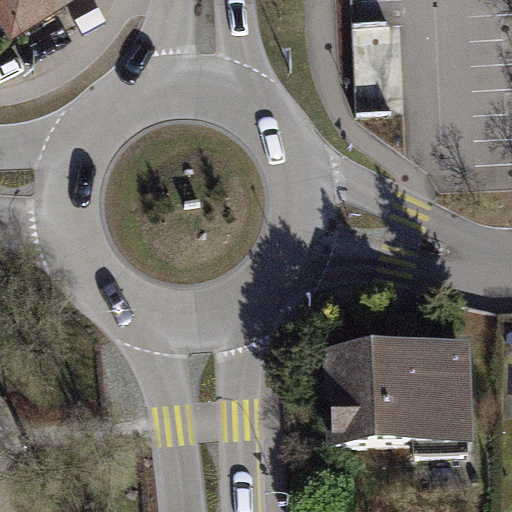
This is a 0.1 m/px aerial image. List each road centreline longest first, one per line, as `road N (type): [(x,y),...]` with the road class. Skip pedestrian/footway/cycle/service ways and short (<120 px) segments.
road 1 (residential): [(477,261),(413,212),(300,156)]
road 2 (secondary): [(200,325),(214,511)]
road 3 (residential): [(293,264),(477,261)]
road 4 (secondary): [(69,240),(105,296),(166,324),(200,325)]
